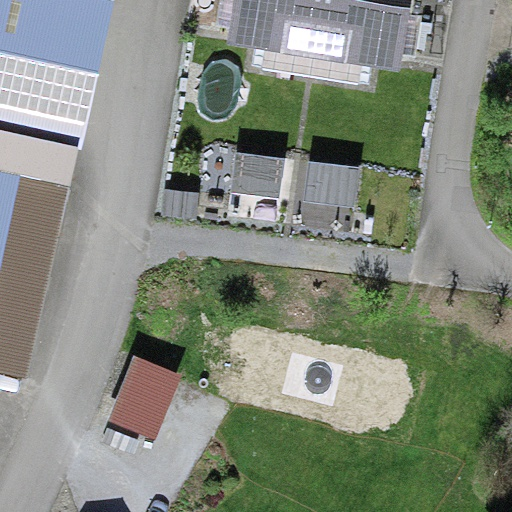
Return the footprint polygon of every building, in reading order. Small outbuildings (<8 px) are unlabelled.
[(129,0),(0,0),(0,352),(36,187),(87,198),(129,0)] [(323,0),(246,0),(240,37),(316,49),(323,0)] [(406,0),(323,0),(316,49),(396,63),(406,0)] [(231,190),(280,195),(284,151),(235,147),(231,190)] [(354,205),(360,164),(311,156),(304,197),(354,205)] [(197,218),(200,191),(165,187),(162,214),(197,218)] [(182,370),(134,350),(107,416),(156,435),(182,370)]
